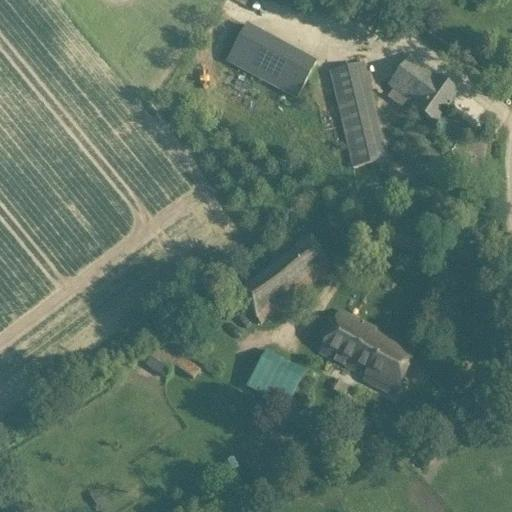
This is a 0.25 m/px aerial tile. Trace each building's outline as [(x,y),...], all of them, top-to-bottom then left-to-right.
[(316,58),(242,24),(224,64),(297,98),(316,58)] [(458,92),(442,80),(410,57),(389,86),(408,99),(405,104),(419,113),(435,125),(458,92)] [(364,65),(329,73),(345,142),(337,144),(344,172),(388,162),(364,65)] [(390,172),(388,188),(395,190),(398,173),(390,172)] [(332,269),(308,238),(304,234),(287,246),(291,251),(236,294),(261,326),(332,269)] [(321,351),(319,354),(333,361),(364,378),(362,382),(394,398),(396,392),(408,368),(417,351),(406,345),(398,341),(340,312),(331,330),(321,351)] [(194,381),(200,372),(160,344),(146,366),(166,379),(174,368),(194,381)] [(257,371),(247,390),(286,410),(294,394),(296,390),(257,371)] [(425,470),(439,460),(435,453),(431,456),(428,453),(418,460),(425,470)]
